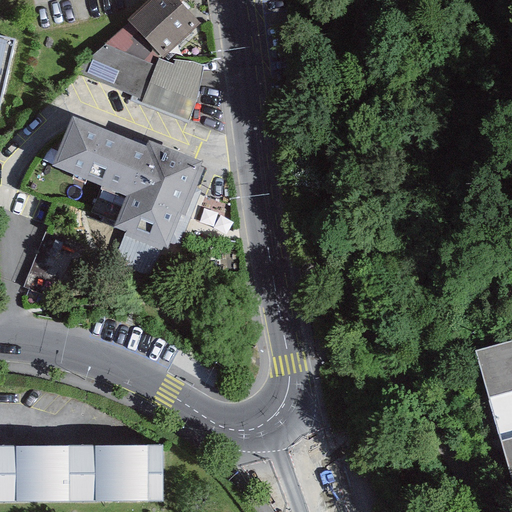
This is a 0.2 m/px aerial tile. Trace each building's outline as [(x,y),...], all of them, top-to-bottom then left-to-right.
[(185,0),(157,0),(77,72),(145,103),(163,65),(137,37),(142,33),(165,57),(199,26),(180,5),(185,0)] [(19,42),(0,37),(0,116),(1,116),(19,42)] [(156,153),(80,122),(77,131),(63,165),(107,183),(138,196),(125,228),(174,248),(207,166),(158,147),(156,153)] [(94,216),(125,228),(138,196),(107,183),(94,216)] [(57,292),(68,243),(39,237),(29,286),(57,292)] [(511,345),(479,355),(491,397),(511,469),(511,345)] [(5,504),(85,504),(85,446),(5,446),(5,504)] [(165,446),(85,446),(85,504),(165,503),(165,446)]
